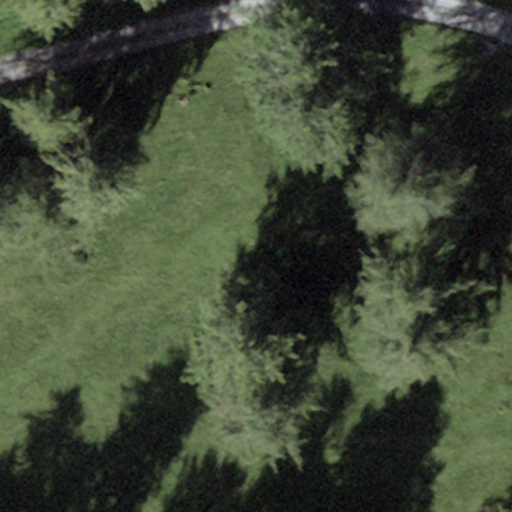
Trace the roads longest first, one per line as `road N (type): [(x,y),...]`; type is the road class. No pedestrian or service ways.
road 1 (track): [(321,0),(211,14),(0,71)]
road 2 (track): [(511,31),(407,2),(350,0)]
